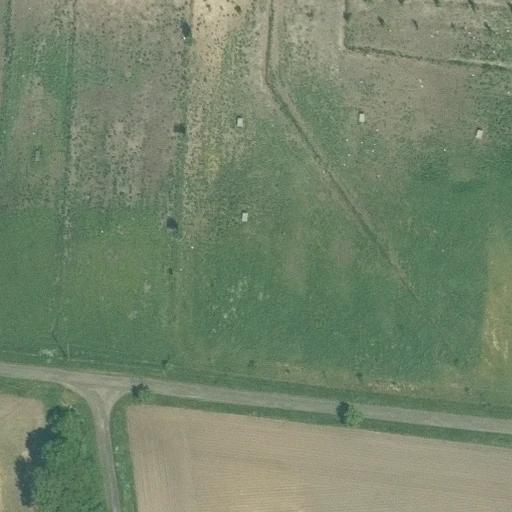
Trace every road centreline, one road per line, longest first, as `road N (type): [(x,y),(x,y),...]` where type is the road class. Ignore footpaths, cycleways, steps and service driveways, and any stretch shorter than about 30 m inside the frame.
road 1 (unclassified): [(103,393),(511,435)]
road 2 (unclassified): [(103,393),(119,511)]
